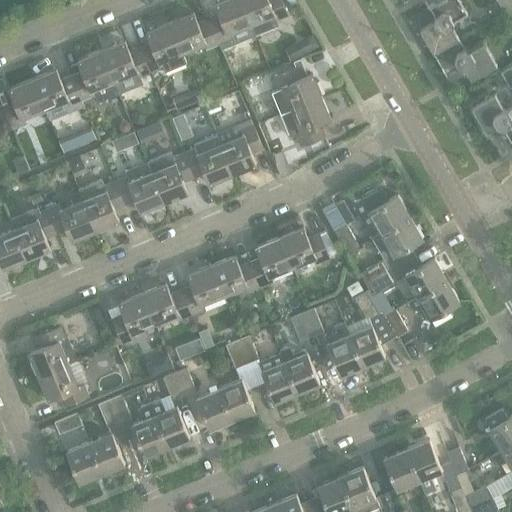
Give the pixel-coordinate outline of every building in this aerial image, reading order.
[(250,22),(255,35),(256,35),(241,0),(217,0),(214,1),(218,12),(208,16),(218,40),(231,35),(229,30),(250,22)] [(241,0),(256,35),(278,25),(274,17),(286,12),(280,0),(241,0)] [(421,28),(433,49),(458,34),(452,24),(454,19),(467,11),(460,0),(437,0),(430,5),(435,15),(434,21),(421,28)] [(496,1),(489,6),(495,16),(503,11),(496,1)] [(204,46),(218,40),(208,16),(196,21),(192,11),(170,20),(182,50),(203,42),(204,46)] [(160,59),(182,50),(170,20),(146,30),(150,40),(139,45),(149,69),(162,64),(160,59)] [(294,61),(321,46),(313,32),(286,46),(294,61)] [(471,47),(464,45),(458,34),(433,49),(447,72),(460,65),(465,66),(472,77),(497,62),(484,39),(471,47)] [(124,39),(100,49),(113,79),(135,70),(136,75),(149,69),(139,45),(128,49),(124,39)] [(91,88),(113,79),(100,49),(78,58),(82,69),(72,73),(82,97),(93,92),(91,88)] [(271,91),(280,111),(320,94),(311,71),(300,75),(296,65),(272,75),(272,76),(263,80),(268,92),(271,91)] [(56,68),(32,78),(50,120),(72,110),(69,103),(82,97),(72,73),(60,78),(56,68)] [(50,120),(32,78),(9,87),(13,97),(3,102),(13,126),(25,121),(23,117),(33,113),(45,108),(50,120)] [(195,88),(188,90),(193,101),(199,99),(195,88)] [(511,140),(511,138),(511,105),(510,106),(504,105),(496,92),(473,106),(488,131),(497,125),(503,127),(511,140)] [(319,122),(330,118),(320,94),(280,111),(290,136),(296,133),(300,142),(323,133),(319,122)] [(120,120),(119,123),(120,127),(124,129),(128,127),(129,124),(128,120),(124,118),(120,120)] [(158,118),(135,128),(140,139),(163,129),(158,118)] [(255,162),(251,150),(261,146),(252,122),(240,127),(242,133),(220,142),(217,134),(232,171),(255,162)] [(196,145),(183,151),(193,175),(204,170),(208,181),(232,171),(217,134),(195,143),(196,145)] [(187,190),(183,179),(193,175),(183,151),(171,155),(173,161),(151,170),(148,161),(164,200),(187,190)] [(286,160),(276,164),(281,175),(290,171),(286,160)] [(127,174),(115,179),(125,203),(136,199),(140,209),(164,200),(148,161),(126,170),(127,174)] [(78,188),(82,199),(95,228),(118,218),(114,208),(125,203),(115,179),(102,185),(100,179),(78,188)] [(366,225),(372,235),(408,214),(396,193),(386,199),(379,187),(360,198),(373,221),(366,225)] [(56,231),(67,227),(72,237),(95,228),(82,199),(61,208),(59,202),(47,207),(56,231)] [(136,200),(117,207),(121,216),(139,208),(136,200)] [(343,200),(335,205),(341,216),(349,211),(343,200)] [(46,235),(56,231),(47,207),(39,210),(38,207),(11,218),(26,256),(50,246),(46,235)] [(393,252),(421,235),(408,214),(372,235),(384,256),(392,251),(393,252)] [(0,257),(3,265),(26,256),(11,218),(9,218),(13,227),(0,232),(0,257)] [(345,223),(335,229),(347,250),(357,244),(345,223)] [(302,226),(279,235),(291,265),(312,256),(314,260),(326,255),(317,232),(306,236),(302,226)] [(269,274),(291,265),(279,235),(256,245),(260,255),(249,259),(259,283),(271,278),(269,274)] [(234,254),(210,264),(223,293),(245,284),(247,288),(259,283),(249,259),(238,264),(234,254)] [(433,257),(405,273),(417,294),(445,278),(433,257)] [(360,272),(366,282),(387,269),(382,260),(360,272)] [(204,301),(223,293),(210,264),(187,274),(191,284),(181,288),(191,312),(206,306),(204,301)] [(366,282),(372,294),(394,281),(387,269),(366,282)] [(457,299),(445,278),(417,294),(418,295),(407,302),(412,311),(423,304),(429,315),(457,299)] [(177,318),(191,312),(181,288),(170,293),(166,282),(142,292),(154,322),(175,313),(177,318)] [(354,298),(365,320),(378,313),(366,291),(354,298)] [(132,331),(154,322),(142,292),(119,302),(123,313),(112,318),(121,341),(134,336),(132,331)] [(313,307),(302,312),(312,336),(323,331),(313,307)] [(384,313),(396,335),(406,329),(393,308),(384,313)] [(300,340),(312,336),(302,312),(290,317),(300,340)] [(339,372),(360,363),(343,320),(333,324),(338,336),(326,341),(339,372)] [(343,320),(360,363),(383,354),(370,323),(348,332),(343,320)] [(28,352),(38,374),(77,358),(68,335),(63,337),(58,326),(35,336),(40,347),(28,352)] [(273,399),(296,390),(281,353),(260,362),(250,338),(259,334),(257,330),(237,338),(256,385),(266,381),(273,399)] [(201,335),(177,344),(182,356),(206,347),(201,335)] [(219,386),(228,409),(231,417),(254,408),(246,389),(256,385),(237,338),(225,344),(239,378),(219,386)] [(318,381),(305,350),(294,355),(290,344),(279,349),(281,353),(296,390),(318,381)] [(148,357),(151,371),(173,367),(170,352),(148,357)] [(79,359),(78,359),(77,358),(38,374),(47,398),(59,393),(64,403),(87,394),(83,384),(88,381),(79,359)] [(185,367),(174,371),(184,395),(195,391),(185,367)] [(172,400),(184,395),(174,371),(163,376),(172,400)] [(231,417),(228,409),(219,386),(196,396),(209,426),(231,417)] [(109,399),(113,409),(119,423),(131,418),(122,394),(109,399)] [(161,398),(148,403),(166,444),(188,435),(175,404),(165,408),(161,398)] [(119,423),(113,409),(109,399),(99,404),(108,427),(119,423)] [(131,422),(144,453),(166,444),(148,403),(138,407),(143,417),(131,422)] [(511,442),(511,413),(507,416),(502,407),(485,416),(490,426),(489,426),(502,448),(511,442)] [(54,419),(59,431),(81,422),(76,410),(54,419)] [(111,431),(88,440),(100,471),(124,461),(111,431)] [(428,438),(406,447),(425,492),(435,487),(429,473),(441,469),(428,438)] [(79,480),(100,471),(88,440),(66,449),(79,480)] [(511,442),(502,448),(502,449),(491,455),(497,465),(508,459),(511,466),(511,442)] [(447,450),(456,472),(467,467),(458,445),(447,450)] [(424,492),(425,492),(406,447),(384,456),(397,487),(418,478),(424,492)] [(363,465),(340,475),(352,505),(353,505),(356,511),(365,511),(380,506),(376,496),(363,465)] [(328,511),(336,511),(352,505),(340,475),(317,484),(328,511)] [(462,486),(469,505),(494,495),(490,485),(465,494),(462,486)] [(458,511),(462,511),(471,509),(469,505),(462,486),(450,491),(458,511)] [(304,511),(296,492),(273,502),(277,511),(304,511)] [(472,511),(489,511),(499,508),(494,495),(469,505),(471,509),(472,511)] [(251,511),(277,511),(273,502),(251,511)]
